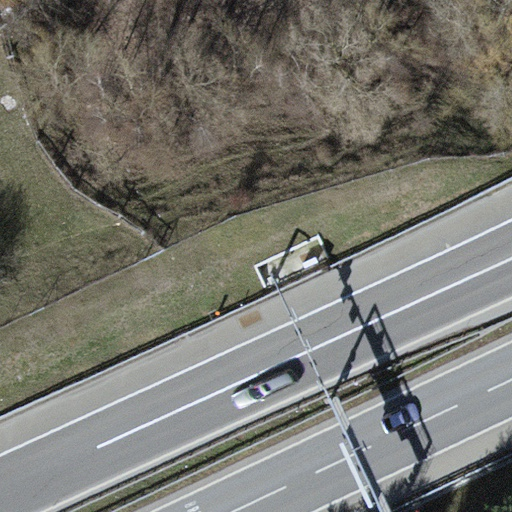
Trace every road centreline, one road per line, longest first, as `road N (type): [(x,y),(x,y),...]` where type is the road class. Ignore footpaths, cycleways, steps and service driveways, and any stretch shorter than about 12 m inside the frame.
road 1 (trunk): [(511,236),(97,446)]
road 2 (motorway): [(511,268),(97,446)]
road 3 (motorway): [(235,511),(511,380)]
